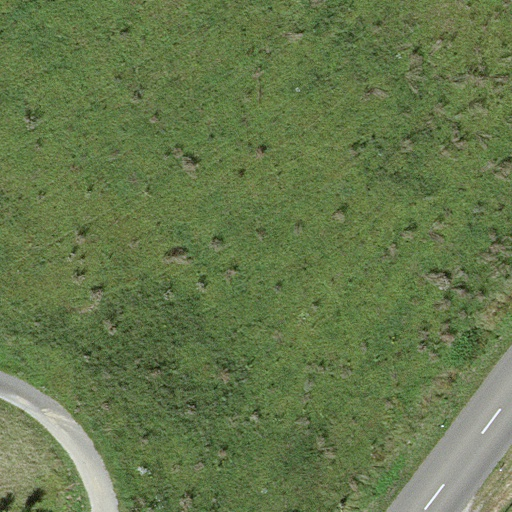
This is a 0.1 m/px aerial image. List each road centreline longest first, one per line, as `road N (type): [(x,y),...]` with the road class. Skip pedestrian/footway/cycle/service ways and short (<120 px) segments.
road 1 (track): [(94,511),(96,491),(58,423),(0,383)]
road 2 (unclassified): [(422,511),(511,388)]
